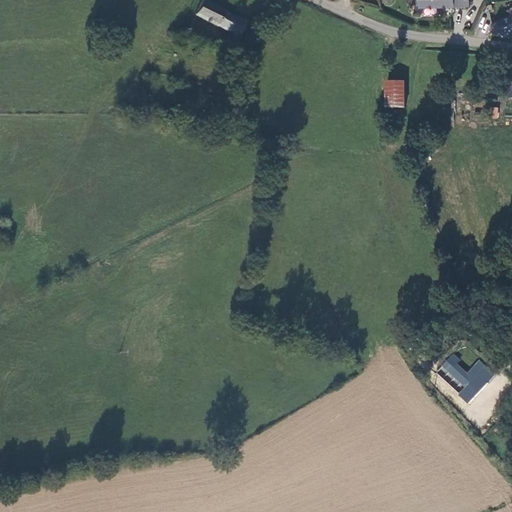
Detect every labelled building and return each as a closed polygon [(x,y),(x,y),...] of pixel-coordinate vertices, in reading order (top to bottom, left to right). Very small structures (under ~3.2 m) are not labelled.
[(239,35),(247,22),(199,3),(193,16),(239,35)] [(511,16),(491,24),(494,33),(502,35),(503,36),(511,33),(511,16)] [(405,107),(406,82),(389,82),(388,106),(405,107)] [(221,101),(223,93),(217,91),(214,99),(221,101)] [(498,118),(499,108),(490,106),(489,117),(498,118)] [(453,353),(435,372),(469,403),(496,374),(479,359),(467,372),(457,363),(460,359),(453,353)]
